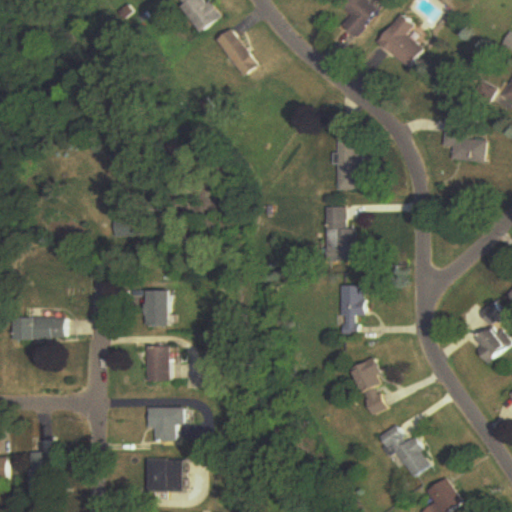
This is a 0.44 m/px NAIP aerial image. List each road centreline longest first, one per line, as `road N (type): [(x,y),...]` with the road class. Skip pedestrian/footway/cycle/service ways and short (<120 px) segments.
road 1 (residential): [(257,0),(307,56),(385,122),(415,162),(427,339),(511,476)]
road 2 (residential): [(101,289),(99,511)]
road 3 (residential): [(511,216),(428,302)]
